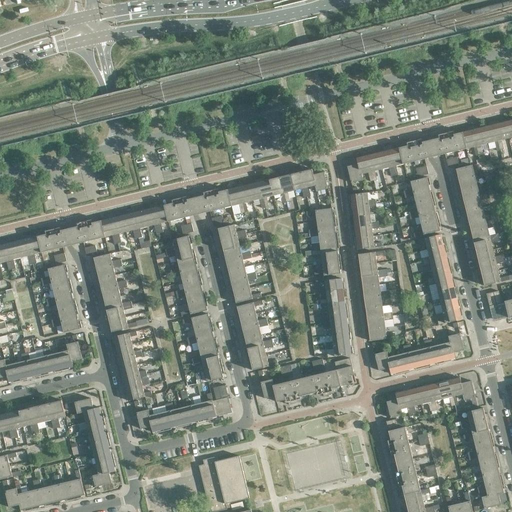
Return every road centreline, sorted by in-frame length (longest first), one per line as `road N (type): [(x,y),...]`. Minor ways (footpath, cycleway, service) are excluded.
road 1 (residential): [(511,469),(414,74)]
road 2 (residential): [(185,175),(246,422)]
road 3 (secondary): [(98,37),(277,16),(341,0)]
road 4 (unclassified): [(414,74),(178,132)]
road 5 (residential): [(59,208),(106,375)]
road 6 (residential): [(126,454),(246,422)]
road 7 (secondary): [(214,0),(92,14)]
